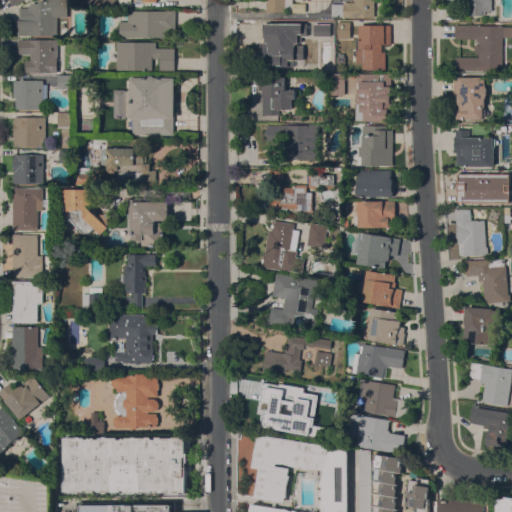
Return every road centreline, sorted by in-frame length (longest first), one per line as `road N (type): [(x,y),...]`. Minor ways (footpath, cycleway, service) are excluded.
road 1 (tertiary): [(217,511),(217,0)]
road 2 (residential): [(446,458),(421,0)]
